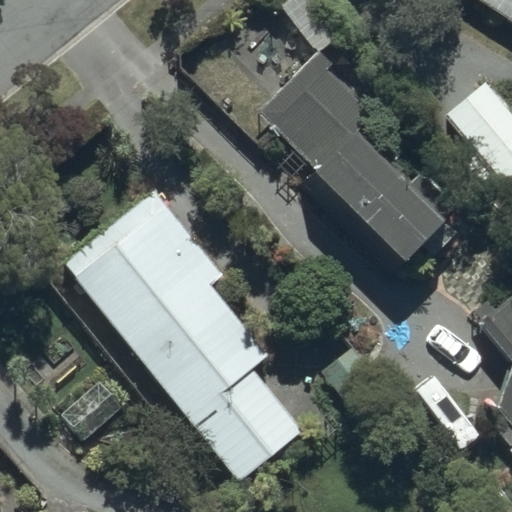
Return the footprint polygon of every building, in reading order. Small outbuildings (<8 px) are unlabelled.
[(311,0),(296,0),(254,44),(282,73),(305,50),(315,60),(320,55),(322,57),(345,34),(311,0)] [(511,0),(462,0),(511,32),(511,0)] [(317,60),(256,118),(315,180),(307,188),(398,284),(442,242),(435,235),(454,217),(420,181),(399,201),(349,148),(369,128),(325,82),(332,75),(317,60)] [(511,121),(483,88),(443,123),(511,202),(511,121)] [(96,294),(82,305),(240,495),(306,441),(252,376),(267,363),(209,293),(222,282),(154,198),(73,265),(96,294)] [(511,290),(470,329),(511,372),(511,392),(485,416),(505,439),(511,432),(511,290)] [(350,351),(317,378),(360,432),(394,405),(350,351)]
